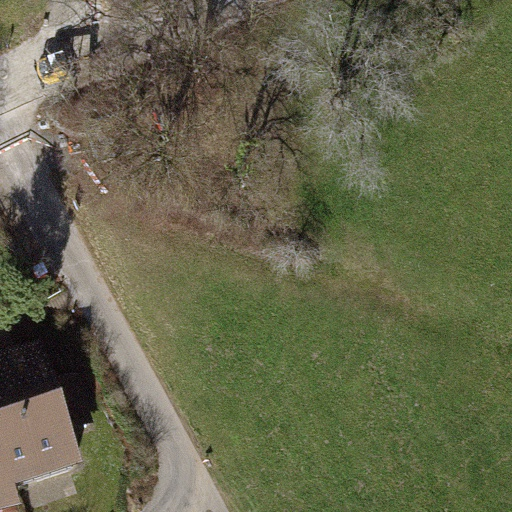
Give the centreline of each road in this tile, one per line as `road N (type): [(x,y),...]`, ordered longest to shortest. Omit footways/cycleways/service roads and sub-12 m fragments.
road 1 (residential): [(208,511),(0,129)]
road 2 (track): [(252,0),(70,63)]
